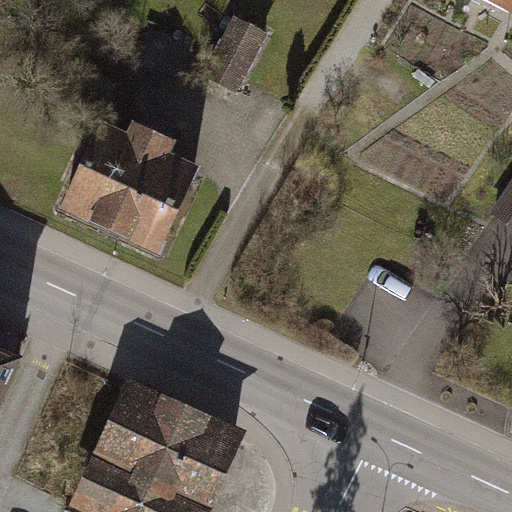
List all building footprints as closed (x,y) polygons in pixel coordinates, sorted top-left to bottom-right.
[(511,0),(457,0),(511,22),(511,0)] [(220,15),(191,74),(227,92),(257,33),(220,15)] [(88,116),(47,206),(149,252),(188,167),(161,155),(168,138),(124,118),(119,130),(88,116)] [(511,188),(496,211),(511,222),(511,188)] [(0,434),(24,377),(0,366),(0,434)] [(225,511),(251,454),(128,404),(74,511),(225,511)]
